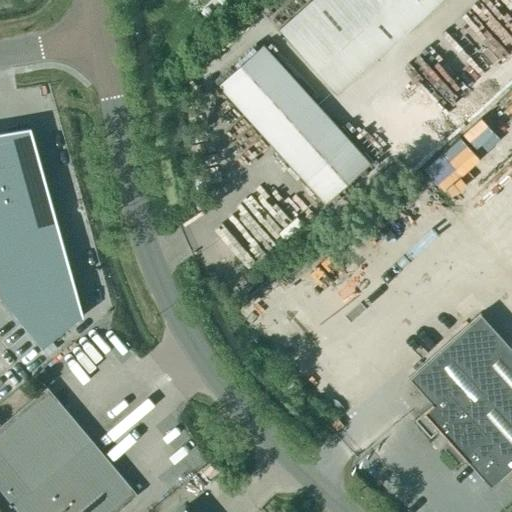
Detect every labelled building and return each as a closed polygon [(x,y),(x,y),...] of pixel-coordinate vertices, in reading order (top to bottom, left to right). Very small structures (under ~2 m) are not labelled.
[(441,0),(311,0),(279,30),(336,94),(441,0)] [(370,164),(262,45),(218,85),(325,204),(370,164)] [(470,108),(419,156),(435,173),(486,126),(470,108)] [(30,127),(0,132),(0,292),(3,302),(42,349),(81,316),(81,317),(83,316),(30,127)] [(490,487),(511,467),(511,349),(480,314),(409,378),(432,404),(414,420),(430,438),(439,430),(490,487)] [(0,511),(7,511),(92,441),(47,387),(0,426),(0,511)] [(197,469),(217,450),(202,435),(182,453),(197,469)] [(117,511),(137,495),(92,441),(7,511),(117,511)]
